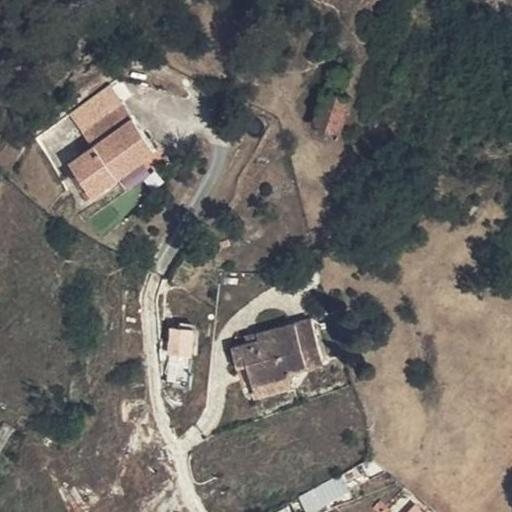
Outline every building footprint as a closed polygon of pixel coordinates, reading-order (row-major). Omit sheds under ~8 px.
[(404,64),(391,59),(381,87),(395,92),(404,64)] [(347,76),(334,72),(315,127),(339,136),(349,103),(341,99),(347,76)] [(83,132),(122,105),(108,87),(71,115),(83,132)] [(134,120),(122,105),(83,132),(95,148),(70,165),(77,176),(85,186),(93,198),(156,153),(132,121),(134,120)] [(49,135),(38,142),(52,165),(64,158),(49,135)] [(79,190),(85,186),(77,176),(72,180),(79,190)] [(340,292),(332,290),(329,300),(336,303),(340,292)] [(253,388),(290,377),(289,373),(324,363),(311,321),(257,336),(258,342),(248,345),(232,350),(236,369),(246,365),(253,388)] [(195,329),(171,328),(169,354),(193,354),(195,329)] [(258,342),(257,336),(247,339),(248,345),(258,342)] [(243,391),(253,388),(246,365),(236,369),(243,391)] [(294,387),(290,377),(253,388),(256,398),(294,387)] [(371,481),(387,471),(372,458),(360,464),(371,481)] [(341,474),(299,497),(306,511),(312,511),(350,491),(341,474)] [(381,501),(374,508),(378,511),(386,511),(388,510),(381,501)]
